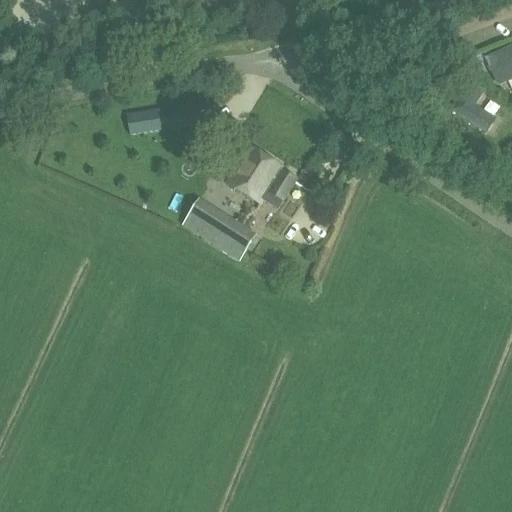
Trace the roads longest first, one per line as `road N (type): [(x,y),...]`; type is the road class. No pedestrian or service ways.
road 1 (unclassified): [(511,223),(270,62)]
road 2 (unclassified): [(0,109),(201,67),(270,62)]
road 3 (unclassified): [(270,62),(445,0)]
